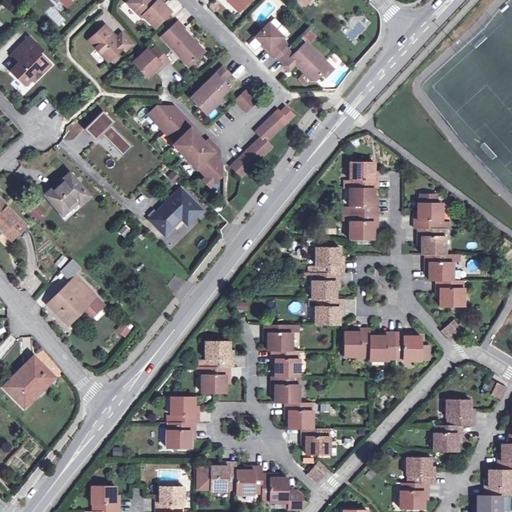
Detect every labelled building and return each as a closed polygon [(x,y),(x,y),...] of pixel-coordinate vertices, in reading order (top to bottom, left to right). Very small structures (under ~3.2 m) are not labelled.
[(159,0),(156,0),(155,2),(153,0),(127,0),(126,1),(141,16),(143,14),(154,26),(169,11),(159,0)] [(227,0),(238,12),(249,0),(227,0)] [(184,32),(185,30),(179,23),(163,38),(190,67),(204,54),(184,32)] [(277,52),(281,55),(287,50),(283,46),(284,45),(279,40),(282,36),(269,23),(254,38),(267,51),(266,53),(271,58),(272,57),(277,52)] [(109,34),(111,32),(104,24),(88,39),(108,60),(123,47),(125,49),(131,43),(121,32),(116,37),(114,39),(109,34)] [(10,70),(24,84),(30,78),(33,80),(42,71),(38,67),(45,59),(38,52),(41,50),(28,37),(20,45),(25,50),(19,55),(22,58),(19,61),(10,70)] [(283,63),(289,69),(298,61),(313,77),(318,77),(324,71),(331,64),(307,40),(294,53),(286,60),(283,63)] [(11,54),(19,61),(22,58),(19,55),(25,50),(20,45),(11,54)] [(146,76),(154,69),(160,64),(162,66),(168,61),(155,46),(149,52),(147,49),(133,62),(146,76)] [(286,60),(294,53),(290,49),(282,56),(286,60)] [(277,52),(272,57),(275,60),(281,55),(277,52)] [(38,67),(42,71),(49,64),(45,59),(38,67)] [(160,64),(154,69),(156,72),(162,66),(160,64)] [(324,71),(326,74),(333,67),(331,64),(324,71)] [(212,103),(219,97),(225,90),(219,83),(229,74),(222,67),(190,97),(205,113),(214,104),(212,103)] [(245,111),(255,101),(246,91),(236,101),(245,111)] [(280,111),(289,119),(295,113),(286,104),(280,111)] [(174,144),(206,176),(213,183),(220,176),(220,163),(217,160),(219,158),(220,150),(208,139),(204,142),(190,128),(192,126),(177,110),(174,111),(170,107),(156,106),(148,114),(176,142),(174,144)] [(267,141),(289,119),(280,111),(278,109),(257,130),(262,135),(233,165),(243,175),(272,145),(267,141)] [(105,115),(90,129),(96,135),(103,129),(124,150),(129,146),(110,126),(112,122),(105,115)] [(377,188),(377,181),(373,180),(373,172),(373,162),(350,162),(350,180),(353,181),(353,188),(373,188),(377,188)] [(174,182),(180,177),(173,170),(167,175),(174,182)] [(79,204),(88,196),(69,173),(45,194),(62,214),(77,202),(79,204)] [(210,186),(213,183),(206,176),(203,179),(210,186)] [(187,223),(201,209),(180,188),(149,219),(164,234),(181,218),(187,223)] [(353,207),(353,214),(376,214),(376,207),(373,207),(373,198),(373,188),(353,188),(350,188),(350,207),(353,207)] [(17,231),(23,225),(0,201),(0,228),(10,238),(17,231)] [(417,211),(417,220),(414,220),(414,228),(418,228),(438,228),(438,221),(441,220),(441,203),(418,203),(417,211)] [(28,209),(34,219),(43,215),(38,204),(28,209)] [(376,221),(376,214),(353,214),(353,221),(349,221),(349,239),(372,239),(373,230),(373,221),(376,221)] [(126,224),(118,230),(123,236),(131,230),(126,224)] [(23,225),(17,231),(23,236),(29,230),(23,225)] [(418,228),(417,236),(421,236),(421,245),(421,254),(425,254),(444,254),(444,236),(441,236),(441,228),(438,228),(418,228)] [(342,273),(342,265),(339,265),(339,257),(339,247),(315,247),(315,265),(319,265),(319,273),(339,273),(342,273)] [(425,254),(425,262),(428,262),(428,271),(428,281),(436,281),(452,281),(452,262),(448,262),(448,254),(444,254),(425,254)] [(75,259),(60,268),(67,279),(82,270),(75,259)] [(467,270),(477,269),(477,260),(467,260),(467,270)] [(335,290),(334,281),(339,281),(339,273),(319,273),(315,273),(315,281),(311,281),(311,299),(319,299),(335,299),(335,290)] [(75,276),(47,303),(64,321),(72,314),(74,317),(82,309),(90,317),(102,305),(95,297),(75,276)] [(436,281),(436,288),(439,288),(439,297),(440,307),(463,307),(463,288),(460,288),(460,281),(452,281),(436,281)] [(339,315),(339,307),(342,307),(342,299),(335,299),(319,299),(319,306),(315,307),(315,325),(338,325),(339,315)] [(74,317),(72,314),(64,321),(67,324),(74,317)] [(125,337),(132,326),(123,320),(115,331),(125,337)] [(453,320),(449,323),(458,334),(462,330),(453,320)] [(458,334),(449,323),(443,328),(452,338),(458,334)] [(264,325),(264,333),(268,333),(268,342),(267,351),(271,351),(291,351),(291,333),(287,333),(287,325),(264,325)] [(448,341),(452,338),(443,328),(439,331),(448,341)] [(370,329),(362,329),(362,333),(353,333),(343,333),(343,356),(362,356),(362,353),(370,353),(370,336),(370,329)] [(395,333),(388,333),(388,336),(378,336),(370,336),(370,353),(369,360),(388,360),(388,357),(395,357),(395,333)] [(402,333),(395,333),(395,357),(402,357),(402,360),(421,360),(421,337),(412,336),(403,336),(402,333)] [(232,367),(232,360),(228,360),(228,350),(228,342),(205,341),(206,359),(209,360),(209,367),(228,367),(232,367)] [(271,351),(271,358),(274,359),(274,368),(274,377),(294,377),(297,377),(297,359),(294,359),(294,351),(291,351),(271,351)] [(39,363),(40,362),(34,356),(4,386),(24,406),(53,377),(39,363)] [(224,383),(224,375),(228,375),(228,367),(209,367),(205,367),(205,374),(202,375),(202,394),(216,394),(224,394),(224,383)] [(271,377),(271,385),(275,385),(275,394),(274,403),(285,403),(298,403),(298,385),(294,385),(294,377),(274,377),(271,377)] [(485,393),(489,395),(495,383),(491,380),(485,393)] [(501,385),(495,383),(489,395),(495,398),(501,385)] [(505,388),(501,385),(495,398),(500,400),(505,388)] [(198,423),(198,416),(194,416),(194,406),(194,397),(170,396),(170,415),(174,415),(174,423),(194,423),(198,423)] [(473,426),(473,418),(470,418),(470,410),(470,399),(446,399),(446,418),(450,418),(450,426),(460,426),(473,426)] [(285,403),(285,411),(289,411),(289,420),(288,429),(302,429),(311,429),(311,411),(308,411),(308,403),(298,403),(285,403)] [(190,440),(190,431),(194,431),(194,423),(174,423),(171,423),(170,431),(167,431),(166,449),(190,449),(190,440)] [(457,442),(457,433),(460,433),(460,426),(450,426),(437,425),(437,433),(433,433),(433,452),(457,452),(457,442)] [(302,429),(302,437),(306,438),(306,446),(306,456),(328,456),(328,438),(325,438),(325,429),(311,429),(302,429)] [(502,454),(501,463),(498,463),(498,470),(511,470),(511,444),(509,444),(502,444),(502,454)] [(432,484),(433,476),(429,476),(429,467),(430,458),(406,458),(406,476),(409,476),(409,483),(426,484),(432,484)] [(235,464),(228,463),(227,467),(218,467),(209,467),(209,490),(228,490),(228,487),(235,487),(235,471),(235,464)] [(317,463),(313,466),(323,474),(326,471),(317,463)] [(323,474),(313,466),(309,472),(318,480),(323,474)] [(260,468),(253,468),(253,471),(244,471),(235,471),(235,487),(235,494),(253,494),(253,490),(260,490),(260,475),(260,468)] [(488,480),(488,489),(484,489),(484,496),(501,496),(508,497),(508,489),(511,489),(511,471),(511,470),(498,470),(488,470),(488,480)] [(315,483),(318,480),(309,472),(306,475),(315,483)] [(277,479),(268,479),(268,475),(260,475),(260,490),(260,498),(268,498),(268,502),(287,502),(287,500),(287,488),(287,479),(277,479)] [(422,500),(422,492),(425,492),(426,484),(409,483),(403,483),(403,491),(399,491),(399,508),(421,509),(422,500)] [(117,511),(117,504),(114,505),(114,495),(114,486),(91,486),(91,505),(95,504),(95,511),(114,511),(117,511)] [(159,495),(159,505),(155,505),(155,511),(178,511),(179,505),(182,505),(182,486),(159,486),(159,495)] [(477,506),(477,511),(500,511),(501,496),(484,496),(477,496),(477,506)]
